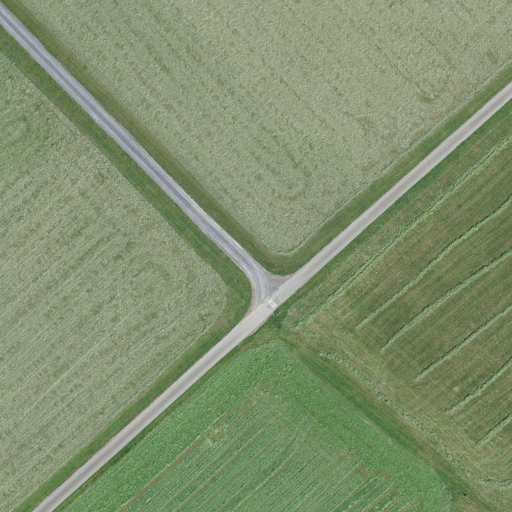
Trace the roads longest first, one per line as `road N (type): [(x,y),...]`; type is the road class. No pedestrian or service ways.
road 1 (track): [(43,511),(511,91)]
road 2 (track): [(0,13),(281,299)]
